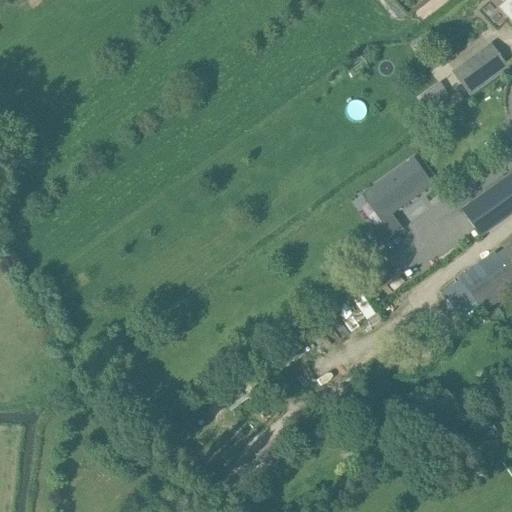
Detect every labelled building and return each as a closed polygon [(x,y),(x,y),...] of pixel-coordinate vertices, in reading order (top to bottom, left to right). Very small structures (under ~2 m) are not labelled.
[(511,0),(509,0),(500,9),(511,21),(511,0)] [(492,45),(464,65),(452,74),(468,96),(480,87),(508,67),(492,45)] [(361,57),(347,67),(354,77),(369,67),(361,57)] [(371,189),(362,196),(381,223),(371,231),(381,245),(402,229),(392,216),(413,201),(433,186),(413,158),(371,189)] [(511,174),(462,212),(480,237),(511,213),(511,174)] [(494,253),(460,277),(484,311),(511,292),(511,232),(499,242),(504,249),(496,255),(494,253)] [(460,280),(441,294),(461,324),(481,310),(460,280)] [(511,413),(492,426),(499,436),(511,428),(511,413)]
